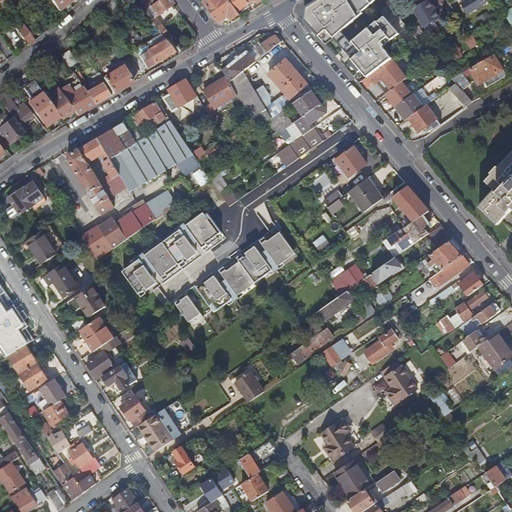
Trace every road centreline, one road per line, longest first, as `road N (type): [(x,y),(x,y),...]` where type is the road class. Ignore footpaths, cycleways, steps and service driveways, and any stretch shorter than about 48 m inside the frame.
road 1 (residential): [(279,11),(511,287)]
road 2 (residential): [(217,43),(0,179)]
road 3 (residential): [(0,251),(137,465)]
road 4 (unknown): [(48,146),(93,217),(161,180)]
road 5 (residential): [(0,79),(97,0)]
